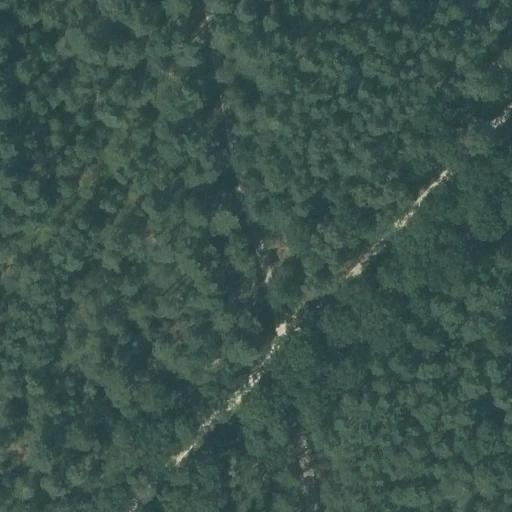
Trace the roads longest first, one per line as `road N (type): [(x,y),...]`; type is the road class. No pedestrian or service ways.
road 1 (track): [(275,361),(205,0)]
road 2 (track): [(511,106),(275,361)]
road 3 (track): [(275,361),(127,511)]
road 4 (track): [(308,511),(275,361)]
